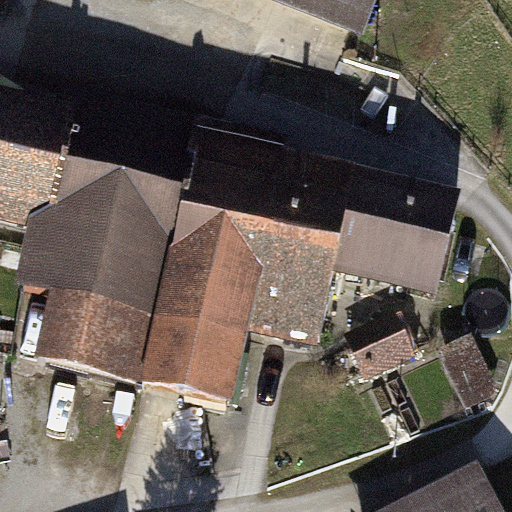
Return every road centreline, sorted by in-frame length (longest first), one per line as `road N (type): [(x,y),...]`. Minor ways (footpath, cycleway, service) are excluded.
road 1 (residential): [(0,61),(289,121),(467,185),(511,234)]
road 2 (residential): [(511,424),(491,448),(424,479),(291,511)]
